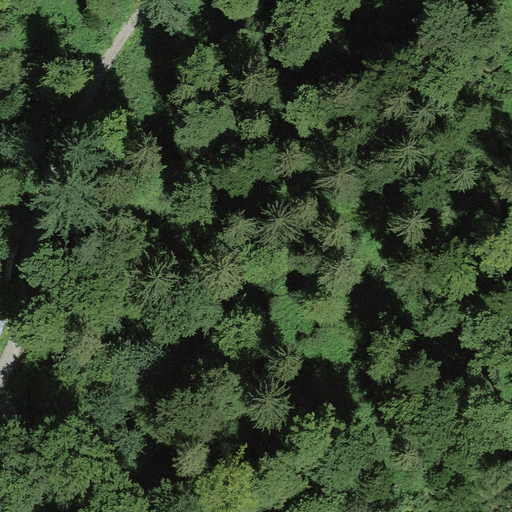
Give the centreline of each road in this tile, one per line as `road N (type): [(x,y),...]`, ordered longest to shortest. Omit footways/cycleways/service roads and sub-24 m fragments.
road 1 (track): [(0,416),(25,399),(130,273),(225,215),(275,207),(389,214),(431,229),(511,278)]
road 2 (track): [(0,372),(19,337),(38,233),(62,160),(114,51),(150,0)]
